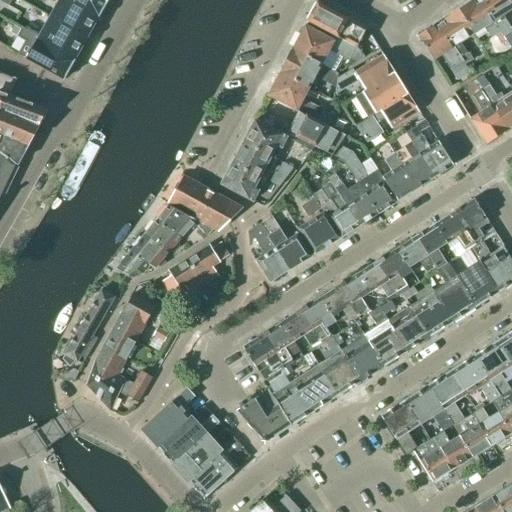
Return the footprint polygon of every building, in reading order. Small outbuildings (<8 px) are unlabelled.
[(100,18),(68,0),(60,0),(51,18),(88,38),(100,18)] [(68,0),(100,18),(109,0),(68,0)] [(174,0),(160,26),(179,36),(198,0),(174,0)] [(504,37),(505,37),(480,0),(478,0),(474,2),(473,1),(459,10),(474,34),(485,28),(492,39),(501,33),(504,37)] [(480,0),(505,37),(511,32),(511,29),(503,16),(511,10),(511,4),(509,0),(480,0)] [(307,22),(356,48),(367,29),(317,2),(307,22)] [(446,21),(440,25),(461,58),(463,63),(465,65),(473,60),(468,54),(467,55),(460,43),(474,34),(459,10),(445,19),(446,21)] [(88,38),(51,18),(39,39),(77,59),(88,38)] [(365,58),(356,48),(307,22),(305,26),(293,49),(322,65),(329,51),(349,62),(350,59),(358,63),(365,58)] [(461,58),(440,25),(434,28),(433,27),(418,36),(433,60),(442,55),(451,71),(450,72),(457,84),(471,75),(463,63),(461,58)] [(10,33),(17,37),(21,30),(14,26),(10,33)] [(77,59),(39,39),(27,60),(65,81),(77,59)] [(322,65),(293,49),(292,49),(280,71),(310,88),(317,74),(337,85),(335,94),(350,85),(351,86),(355,84),(359,82),(365,91),(366,92),(395,73),(383,56),(354,73),(351,75),(349,72),(338,78),(339,75),(321,66),(322,65)] [(303,100),(310,88),(280,71),(280,73),(268,96),(297,112),(306,116),(330,129),(332,116),(324,112),(325,111),(303,100)] [(17,79),(0,72),(0,110),(39,127),(47,112),(47,111),(9,98),(17,79)] [(380,111),(408,94),(395,73),(366,92),(365,91),(355,97),(368,119),(372,117),(380,112),(380,111)] [(511,92),(504,98),(501,93),(496,96),(489,86),(482,91),(508,130),(511,127),(511,92)] [(508,130),(482,91),(475,95),(484,110),(470,120),(486,145),(508,131),(508,130)] [(380,111),(380,112),(391,129),(419,112),(408,94),(380,111)] [(0,157),(17,166),(39,127),(0,110),(0,157)] [(337,133),(330,129),(306,116),(296,137),(327,153),(337,133)] [(368,119),(356,126),(367,143),(382,134),(372,117),(368,119)] [(114,132),(95,121),(50,201),(72,213),(114,132)] [(248,134),(276,148),(277,146),(281,148),(287,138),(255,121),(248,134)] [(420,154),(435,178),(453,166),(439,142),(430,148),(425,141),(434,136),(426,122),(417,128),(407,134),(420,155),(420,154)] [(269,161),(276,148),(248,134),(242,147),(269,161)] [(269,162),(269,161),(242,147),(235,160),(262,174),(265,168),(275,174),(272,179),(282,184),(291,173),(280,167),(280,168),(269,162)] [(349,169),(359,162),(353,152),(343,148),(336,158),(345,163),(349,169)] [(420,154),(420,155),(411,160),(404,148),(394,154),(417,189),(435,178),(420,154)] [(399,201),(417,189),(394,154),(384,161),(391,173),(383,178),(384,178),(399,201)] [(0,201),(17,166),(0,157),(0,201)] [(256,187),(262,174),(235,160),(228,172),(256,187)] [(399,201),(384,178),(375,184),(370,181),(359,162),(349,169),(359,183),(379,214),(399,201)] [(280,167),(291,173),(293,169),(283,163),(280,167)] [(254,189),(256,187),(228,172),(221,185),(253,202),(259,191),(254,189)] [(359,183),(347,191),(342,185),(336,175),(328,179),(329,181),(331,180),(360,226),(379,214),(359,183)] [(198,221),(214,193),(184,177),(169,205),(198,221)] [(279,188),(282,184),(272,179),(269,183),(279,188)] [(342,238),(360,226),(331,180),(329,181),(331,184),(322,190),(313,195),(320,207),(321,207),(342,238)] [(214,193),(198,221),(219,233),(243,209),(214,193)] [(307,219),(321,210),(314,198),(300,207),(307,219)] [(477,246),(483,243),(496,235),(492,228),(482,234),(479,230),(489,223),(486,219),(474,200),(456,212),(475,243),(477,246)] [(156,221),(183,237),(194,225),(208,237),(213,231),(168,206),(156,221)] [(315,255),(342,238),(321,207),(320,207),(324,213),(299,229),(315,255)] [(456,212),(436,225),(447,243),(457,237),(465,249),(474,243),(475,243),(456,212)] [(263,223),(292,270),(313,257),(300,235),(289,242),(274,217),(263,223)] [(170,253),(183,237),(156,221),(144,236),(170,253)] [(271,283),(292,270),(263,223),(249,231),(250,238),(257,237),(267,254),(257,261),(271,283)] [(438,249),(447,243),(436,225),(416,237),(438,271),(448,264),(456,259),(453,253),(444,259),(438,249)] [(155,270),(170,253),(144,236),(131,252),(150,267),(155,270)] [(438,271),(416,237),(397,250),(409,268),(410,268),(419,262),(426,273),(428,277),(438,271)] [(490,256),(483,243),(477,246),(471,250),(498,294),(511,284),(511,260),(504,247),(490,256)] [(188,260),(204,286),(218,276),(212,267),(228,256),(221,244),(212,250),(210,246),(188,260)] [(412,272),(410,268),(409,268),(397,250),(377,262),(397,293),(407,286),(403,278),(412,272)] [(477,307),(498,294),(471,250),(464,254),(473,267),(457,277),(477,307)] [(144,275),(150,267),(131,252),(117,270),(133,279),(144,275)] [(190,295),(204,286),(188,260),(169,272),(172,277),(163,282),(171,296),(185,287),(190,295)] [(388,298),(397,293),(377,262),(358,274),(370,293),(381,286),(388,298)] [(477,307),(457,277),(448,264),(438,271),(447,284),(433,292),(453,323),(477,307)] [(362,298),(370,293),(358,274),(340,286),(359,317),(369,310),(362,298)] [(453,323),(433,292),(425,279),(415,285),(424,299),(411,307),(430,338),(453,323)] [(349,323),(359,317),(340,286),(320,299),(335,323),(336,322),(347,321),(349,323)] [(402,294),(406,300),(417,293),(413,287),(402,294)] [(92,337),(115,298),(101,290),(64,355),(77,363),(81,357),(85,359),(97,339),(92,337)] [(112,331),(135,343),(154,308),(132,296),(112,331)] [(327,328),(335,323),(320,299),(301,311),(320,341),(331,334),(327,328)] [(391,301),(380,308),(384,315),(395,308),(391,301)] [(407,352),(430,338),(411,307),(388,321),(407,352)] [(407,352),(388,321),(387,322),(379,308),(368,315),(376,329),(365,336),(384,367),(407,352)] [(312,347),(320,341),(301,311),(281,324),(294,342),(305,335),(312,347)] [(286,347),(294,342),(281,324),(263,336),(282,366),(293,359),(286,347)] [(158,328),(153,336),(164,343),(169,334),(158,328)] [(117,376),(135,343),(112,331),(95,363),(94,366),(117,376)] [(511,332),(498,342),(511,363),(511,332)] [(337,346),(337,347),(344,343),(339,335),(332,339),(333,339),(337,346)] [(284,369),(282,366),(263,336),(243,349),(254,367),(264,361),(268,366),(259,372),(265,382),(284,369)] [(361,381),(384,367),(365,336),(342,351),(361,381)] [(330,350),(337,346),(333,339),(325,344),(330,350)] [(500,374),(511,366),(511,363),(498,342),(475,356),(500,397),(511,391),(504,380),(500,374)] [(338,397),(361,381),(342,351),(319,366),(338,397)] [(493,402),(500,397),(475,356),(452,371),(468,395),(480,387),(484,393),(489,403),(492,402),(493,402)] [(124,380),(117,376),(94,366),(87,386),(110,411),(119,392),(124,380)] [(315,411),(338,397),(319,366),(296,381),(315,411)] [(79,372),(74,370),(71,371),(64,375),(58,374),(57,378),(75,381),(79,372)] [(454,404),(468,395),(452,371),(428,386),(454,426),(464,420),(458,409),(454,404)] [(141,372),(134,384),(127,397),(138,403),(152,378),(141,372)] [(127,397),(134,384),(124,380),(119,392),(127,397)] [(291,427),(315,411),(296,381),(272,396),(291,427)] [(453,426),(454,426),(428,386),(405,401),(421,425),(434,417),(437,423),(444,433),(454,427),(453,426)] [(186,405),(195,397),(188,388),(178,396),(186,405)] [(291,427),(272,396),(269,390),(235,412),(262,442),(267,442),(291,427)] [(511,434),(511,391),(511,392),(511,391),(500,397),(493,402),(499,413),(511,434)] [(158,448),(192,416),(176,399),(141,430),(158,448)] [(408,433),(421,425),(405,401),(381,416),(400,447),(407,456),(414,452),(413,451),(417,448),(408,433)] [(511,434),(499,413),(489,419),(483,409),(474,415),(492,446),(511,434)] [(207,433),(208,434),(219,423),(212,415),(201,426),(192,416),(158,448),(157,448),(172,465),(207,433)] [(473,458),(492,446),(474,415),(464,420),(454,426),(453,426),(454,427),(460,437),(460,436),(473,458)] [(222,450),(208,434),(207,433),(172,465),(173,465),(188,482),(222,450)] [(460,436),(460,437),(450,443),(444,433),(434,439),(453,470),(473,458),(460,436)] [(222,450),(188,482),(204,499),(239,468),(230,459),(242,448),(235,439),(223,450),(222,450)] [(432,483),(453,470),(434,439),(424,445),(424,444),(417,448),(413,451),(414,452),(432,483)] [(511,511),(511,485),(494,497),(503,511),(511,511)] [(0,511),(10,508),(0,486),(0,511)] [(286,510),(293,504),(287,496),(280,503),(286,510)] [(278,511),(265,497),(249,511),(278,511)] [(503,511),(494,497),(474,509),(476,511),(503,511)]
